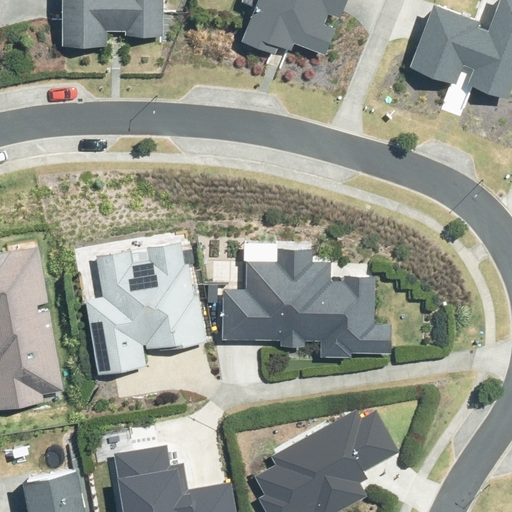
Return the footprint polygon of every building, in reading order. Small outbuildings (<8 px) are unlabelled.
[(59,0),(62,53),(132,51),(183,49),(181,0),(59,0)] [(359,0),(260,0),(244,44),(330,77),(359,0)] [(448,0),(423,64),(510,98),(511,93),(511,0),(507,0),(499,21),(448,0)] [(44,244),(0,252),(0,408),(73,395),(44,244)] [(87,262),(92,297),(77,299),(88,373),(145,364),(213,354),(196,246),(87,262)] [(406,298),(387,297),(388,265),(243,262),(242,295),(223,295),(221,341),(405,345),(406,298)] [(317,511),(328,511),(359,495),(352,482),(396,457),(368,406),(242,477),(261,511),(286,511),(310,499),(317,511)] [(173,449),(122,456),(129,511),(242,511),(238,480),(196,486),(193,467),(176,469),(173,449)] [(93,511),(87,474),(31,483),(35,511),(93,511)]
